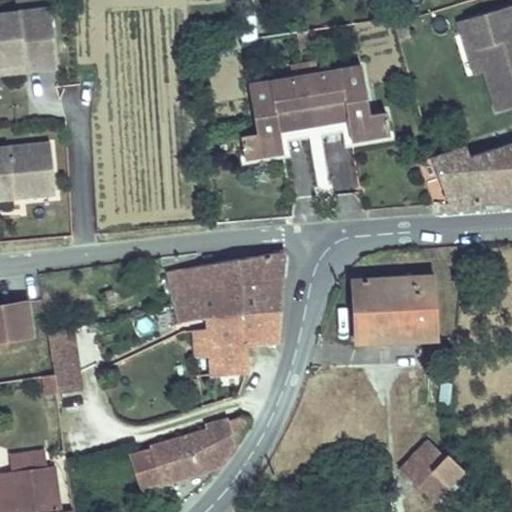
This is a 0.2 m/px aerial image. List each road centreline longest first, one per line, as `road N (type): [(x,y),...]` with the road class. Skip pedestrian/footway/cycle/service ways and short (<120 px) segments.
road 1 (residential): [(0,267),(286,234),(329,248)]
road 2 (tertiary): [(329,248),(304,288),(292,365),(260,445),(204,511)]
road 3 (tertiary): [(511,223),(385,229),(329,248)]
